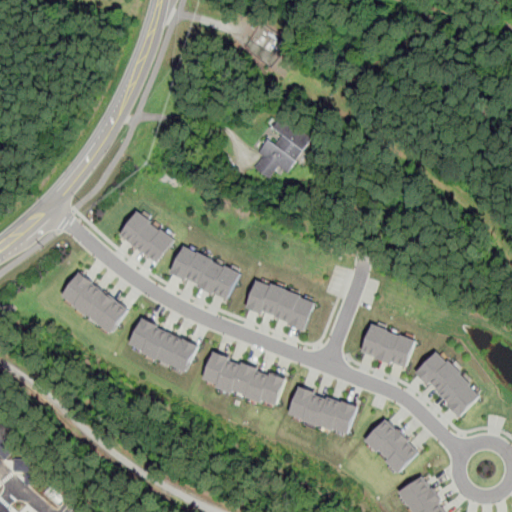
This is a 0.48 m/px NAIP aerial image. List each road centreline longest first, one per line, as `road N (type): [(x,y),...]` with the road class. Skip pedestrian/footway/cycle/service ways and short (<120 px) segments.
road 1 (residential): [(51,201),(146,284),(202,317),(392,390),(455,445),(473,493),(496,493),(511,474)]
road 2 (tertiary): [(165,0),(131,86),(92,154),(0,246)]
